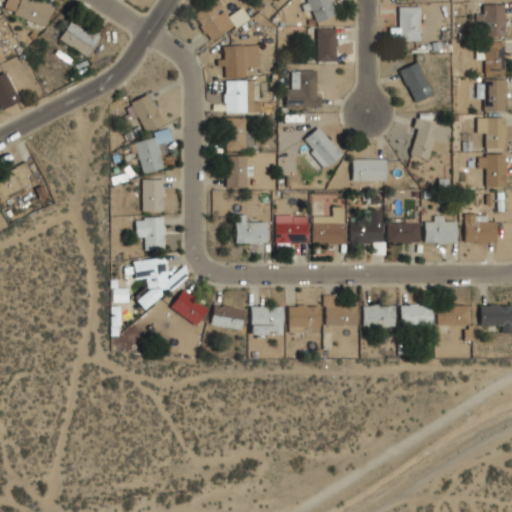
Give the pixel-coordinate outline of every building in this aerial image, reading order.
[(27,0),(5,0),(2,10),(43,25),(49,8),(27,0)] [(232,26),(216,0),(213,0),(191,13),(208,40),(232,26)] [(502,36),(503,4),(482,4),(482,13),(474,13),(474,21),(482,21),(482,36),(502,36)] [(418,7),(397,6),(397,27),(388,27),(388,40),(417,40),(418,7)] [(233,27),(247,19),(240,7),(226,15),(233,27)] [(57,40),(86,55),(97,36),(68,21),(57,40)] [(315,61),(335,61),(334,28),(315,28),(315,61)] [(483,74),(502,74),(503,41),(483,41),(483,50),(475,50),(475,59),(483,59),(483,74)] [(223,77),(243,76),(243,66),(258,66),(257,44),(221,45),(222,62),(223,77)] [(410,102),(429,96),(417,62),(399,68),(410,102)] [(284,106),(320,106),(319,97),(315,97),(314,69),(295,70),(296,88),(284,88),(284,106)] [(0,73),(0,108),(17,102),(4,72),(0,73)] [(474,98),(482,98),(482,111),(503,111),(504,80),(475,79),(474,98)] [(223,112),(252,112),(252,80),(222,80),(223,112)] [(161,122),(146,94),(123,106),(130,119),(136,116),(143,131),(161,122)] [(223,118),(224,150),(243,150),(243,117),(223,118)] [(483,148),(503,147),(503,117),(475,117),(475,132),(483,132),(483,148)] [(414,128),(408,155),(427,159),(428,150),(442,153),(447,126),(413,119),(411,127),(414,128)] [(300,140),(323,168),(340,154),(317,126),(300,140)] [(140,173),(162,168),(156,144),(171,141),(168,128),(151,132),(153,137),(133,141),(140,173)] [(483,168),(484,187),(504,186),(503,154),(476,155),(476,168),(483,168)] [(245,155),(223,155),(224,187),(245,187),(245,155)] [(350,180),(384,180),(384,159),(350,159),(350,180)] [(0,196),(27,183),(24,177),(29,174),(24,163),(0,175),(0,196)] [(161,211),(161,179),(140,178),(140,210),(161,211)] [(342,207),(331,206),(331,216),(311,215),(310,243),(342,243),(342,207)] [(348,222),(348,243),(380,242),(379,209),(361,209),(361,222),(348,222)] [(244,222),(243,214),(233,214),(234,243),(266,242),(265,221),(244,222)] [(462,214),(463,242),(494,241),(493,221),(485,221),(485,214),(462,214)] [(422,221),(423,243),(455,242),(454,221),(442,221),(442,215),(432,215),(432,221),(422,221)] [(273,222),(273,243),(305,243),(306,216),(290,216),(290,223),(273,222)] [(133,218),(134,237),(142,237),(143,250),(163,249),(162,217),(133,218)] [(385,242),(417,243),(417,222),(385,222),(385,242)] [(131,260),(133,279),(144,277),(146,290),(134,299),(141,309),(160,295),(159,290),(170,288),(185,277),(183,265),(166,278),(164,260),(162,257),(131,260)] [(168,307),(194,325),(207,307),(181,289),(168,307)] [(323,325),(356,325),(355,305),(330,306),(330,294),(322,294),(323,325)] [(208,324),(238,329),(242,309),(212,304),(208,324)] [(318,326),(317,304),(286,305),(286,332),(301,331),(301,326),(318,326)] [(430,326),(430,305),(398,304),(398,325),(430,326)] [(510,333),(509,304),(478,304),(478,326),(499,325),(499,333),(510,333)] [(360,306),(361,326),(393,326),(392,305),(360,306)] [(434,324),(467,325),(468,305),(435,305),(434,324)] [(248,334),(280,334),(281,306),(249,306),(248,334)]
